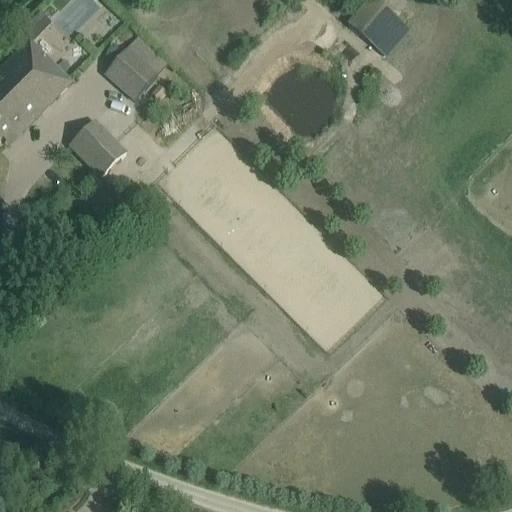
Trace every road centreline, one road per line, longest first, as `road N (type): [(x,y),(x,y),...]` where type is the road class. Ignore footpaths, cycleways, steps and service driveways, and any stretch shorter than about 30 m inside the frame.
road 1 (unclassified): [(0,400),(222,511)]
road 2 (unknown): [(0,234),(92,89)]
